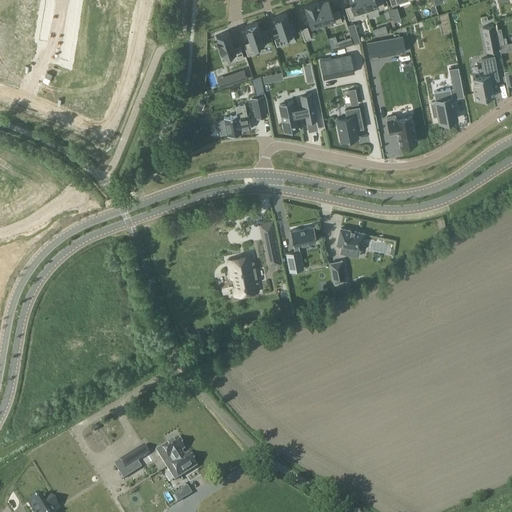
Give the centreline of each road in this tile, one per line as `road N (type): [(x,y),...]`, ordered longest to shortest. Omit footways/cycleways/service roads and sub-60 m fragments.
road 1 (unclassified): [(359,511),(267,451),(201,390),(169,337),(128,221)]
road 2 (residential): [(263,176),(275,146),(381,166),(426,160),(511,104)]
road 3 (unclassified): [(511,139),(452,179),(399,195),(263,176)]
road 4 (unclassified): [(262,189),(404,211),(451,198),(511,161)]
road 5 (unclassified): [(0,415),(25,308),(42,274),(73,245),(128,221)]
road 6 (residential): [(0,95),(107,127),(131,61),(140,0)]
road 7 (unclassified): [(123,211),(60,238),(30,266),(13,301),(0,367)]
road 8 (unclassified): [(263,176),(206,181),(123,211)]
road 9 (unclassified): [(128,221),(212,194),(262,189)]
